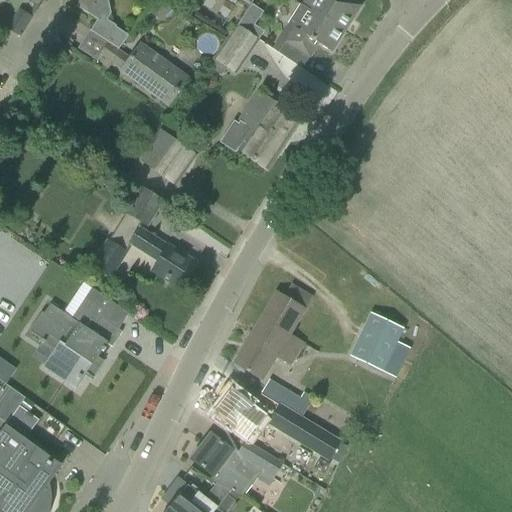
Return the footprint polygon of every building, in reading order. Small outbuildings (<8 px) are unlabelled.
[(74,0),(79,3),(76,8),(97,21),(90,32),(90,33),(109,44),(117,50),(118,51),(128,37),(127,36),(115,28),(116,27),(107,21),(111,15),(107,0),(74,0)] [(157,0),(156,0),(148,12),(161,22),(171,10),(157,0)] [(312,13),(344,33),(360,7),(348,0),(344,0),(342,4),(336,0),(320,0),(312,13)] [(285,44),(309,59),(310,58),(304,54),(312,42),(331,54),(344,33),(312,13),(303,7),(290,27),(295,29),(285,44)] [(258,16),(244,19),(247,32),(260,30),(258,16)] [(222,45),(207,67),(220,76),(225,69),(234,75),(242,63),(244,60),(257,42),(236,28),(236,30),(235,29),(228,37),(222,45)] [(109,44),(101,56),(109,61),(122,71),(121,73),(167,106),(188,77),(140,44),(130,59),(118,51),(117,50),(109,44)] [(205,78),(203,83),(203,87),(208,90),(213,90),(216,85),(215,80),(211,77),(205,78)] [(240,152),(266,170),(299,122),(258,94),(238,125),(233,122),(219,143),(235,153),(238,149),(241,150),(240,152)] [(140,159),(175,185),(195,157),(160,131),(140,159)] [(152,271),(180,289),(195,265),(168,248),(167,248),(138,229),(141,224),(148,229),(164,203),(140,187),(123,214),(126,216),(109,242),(107,240),(91,266),(111,279),(128,254),(126,253),(132,243),(143,250),(142,251),(159,261),(152,271)] [(233,365),(262,381),(276,358),(292,367),(304,345),(289,336),(312,298),(290,285),(283,298),(275,293),(233,365)] [(41,313),(28,332),(43,341),(55,350),(49,359),(44,367),(58,377),(75,388),(84,374),(88,377),(89,376),(99,360),(97,359),(101,352),(103,353),(105,349),(103,348),(106,345),(111,349),(122,333),(118,331),(129,314),(92,289),(71,320),(62,314),(54,308),(49,305),(43,315),(41,313)] [(369,314),(349,358),(383,373),(403,330),(369,314)] [(278,405),(300,418),(312,398),(303,393),(300,399),(269,380),(261,394),(278,405)] [(10,389),(0,402),(0,419),(6,424),(11,418),(19,407),(24,399),(10,389)] [(213,415),(232,430),(242,418),(256,429),(264,418),(231,392),(213,415)] [(27,413),(33,406),(24,399),(19,407),(27,413)] [(341,444),(279,406),(268,423),(332,461),(341,444)] [(19,407),(11,418),(31,432),(38,421),(27,413),(19,407)] [(0,431),(1,432),(0,433),(0,469),(50,506),(51,500),(51,492),(48,484),(61,467),(24,441),(4,426),(0,431)] [(210,480),(241,499),(256,480),(269,488),(283,464),(276,460),(275,462),(252,447),(243,442),(235,454),(210,435),(191,461),(213,477),(210,480)] [(259,436),(252,447),(269,457),(276,446),(259,436)] [(48,511),(50,508),(50,506),(0,469),(0,511),(48,511)] [(178,495),(165,511),(214,511),(216,510),(216,509),(201,498),(187,486),(179,496),(178,495)] [(216,509),(216,510),(219,511),(226,511),(234,502),(237,498),(229,493),(221,503),(216,509)]
